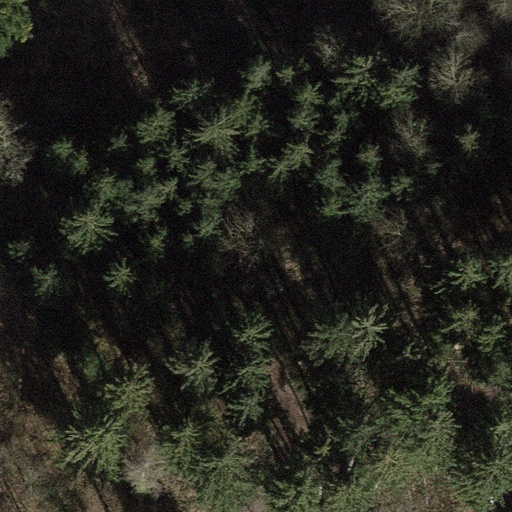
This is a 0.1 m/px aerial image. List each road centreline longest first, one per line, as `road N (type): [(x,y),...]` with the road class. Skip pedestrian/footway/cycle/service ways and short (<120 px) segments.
road 1 (track): [(0,156),(56,150),(195,272),(337,454)]
road 2 (track): [(204,511),(485,389),(511,387)]
